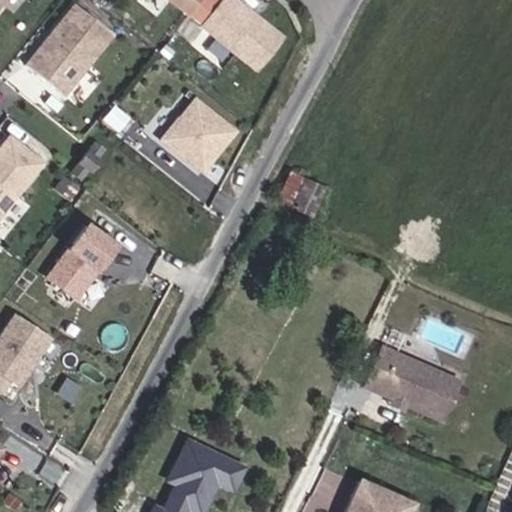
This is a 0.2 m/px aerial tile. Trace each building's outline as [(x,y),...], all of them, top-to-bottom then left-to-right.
[(170,0),(188,13),(189,12),(198,0),(170,0)] [(218,0),(198,0),(189,12),(201,22),(218,0)] [(282,36),(236,0),(218,0),(201,22),(200,24),(257,68),(282,36)] [(23,64),(62,94),(110,33),(72,3),(23,64)] [(202,170),(234,129),(194,98),(162,138),(202,170)] [(0,214),(42,162),(8,135),(0,144),(0,214)] [(85,170),(89,172),(96,164),(91,160),(98,149),(93,145),(71,172),(78,178),(85,170)] [(275,199),(291,207),(304,180),(287,172),(275,199)] [(53,188),(69,200),(78,187),(62,176),(53,188)] [(291,207),(309,215),(322,188),(304,180),(291,207)] [(85,225),(46,276),(74,297),(113,246),(85,225)] [(0,385),(17,395),(53,334),(11,310),(0,328),(0,385)] [(404,401),(441,418),(460,376),(379,340),(361,381),(390,394),(404,401)] [(386,404),(399,410),(404,401),(390,394),(386,404)] [(238,469),(186,444),(175,467),(172,465),(164,481),(173,485),(159,511),(156,511),(151,509),(149,511),(182,511),(184,509),(188,511),(198,511),(205,499),(202,498),(210,481),(228,490),(238,469)] [(406,511),(412,501),(356,476),(339,511),(406,511)]
